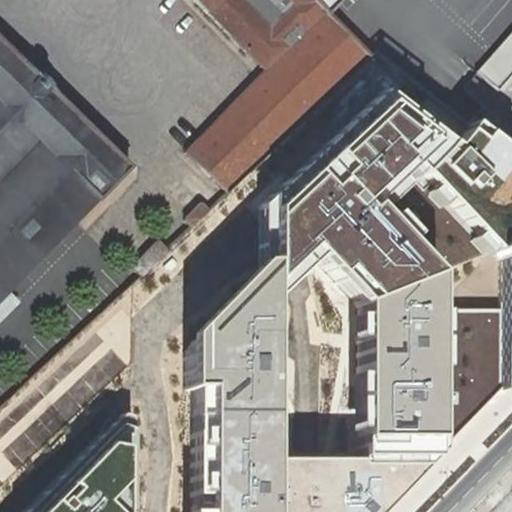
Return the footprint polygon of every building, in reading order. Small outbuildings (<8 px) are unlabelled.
[(188,0),(205,17),(220,2),(221,0),(188,0)] [(205,17),(263,73),(324,14),(310,0),(286,0),(292,6),(269,28),(242,0),(220,2),(205,17)] [(310,0),(324,14),(338,0),(310,0)] [(367,58),(324,14),(263,73),(238,99),(181,153),(224,197),(367,58)] [(511,32),(495,53),(477,74),(496,92),(511,74),(511,32)] [(42,83),(0,41),(0,107),(35,142),(96,202),(130,168),(42,83)] [(378,92),(266,198),(265,263),(265,302),(314,259),(355,305),(431,276),(364,205),(437,138),(378,92)] [(0,107),(0,178),(35,142),(0,107)] [(511,155),(469,123),(450,148),(437,138),(364,205),(431,276),(489,251),(511,226),(511,155)] [(35,142),(0,178),(0,300),(76,223),(96,202),(35,142)] [(191,202),(202,191),(182,170),(171,181),(191,202)] [(150,206),(158,220),(174,210),(165,196),(150,206)] [(190,229),(208,212),(201,204),(197,204),(184,218),(184,223),(190,229)] [(430,439),(430,460),(499,389),(511,375),(511,226),(489,251),(500,261),(499,311),(431,309),(430,439)] [(132,269),(138,277),(166,251),(158,242),(154,242),(132,264),(132,269)] [(255,263),(184,339),(184,391),(204,391),(203,459),(203,511),(379,511),(430,460),(430,439),(431,309),(431,276),(355,305),(355,439),(355,459),(265,460),(265,302),(265,263),(255,263)] [(121,511),(128,433),(115,429),(24,511),(121,511)]
